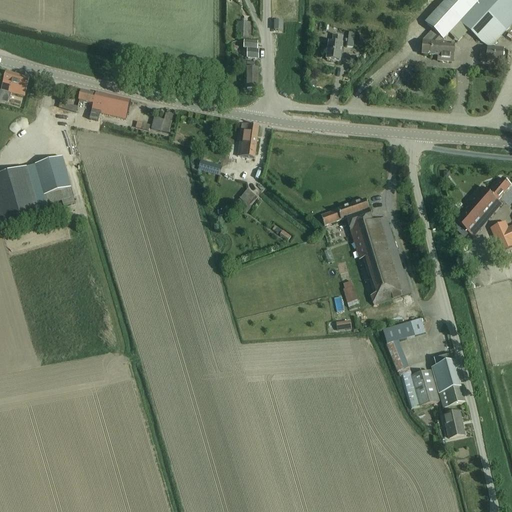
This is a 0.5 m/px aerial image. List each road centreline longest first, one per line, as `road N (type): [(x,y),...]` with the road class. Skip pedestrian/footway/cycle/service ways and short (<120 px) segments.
road 1 (tertiary): [(413,134),(415,185),(496,511)]
road 2 (secondary): [(264,119),(0,60)]
road 3 (residential): [(265,107),(511,127)]
road 4 (track): [(144,359),(127,361),(171,511)]
road 5 (secondary): [(413,134),(264,119)]
